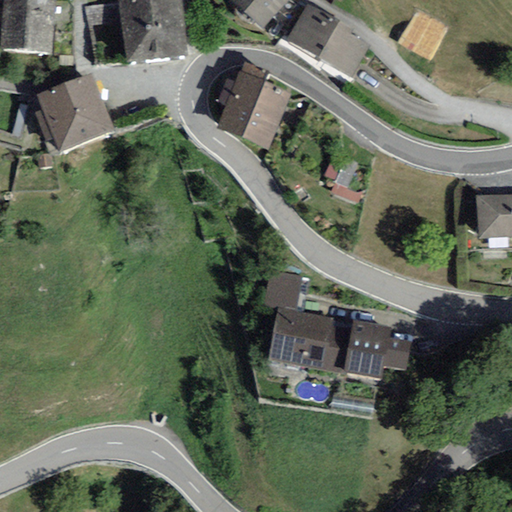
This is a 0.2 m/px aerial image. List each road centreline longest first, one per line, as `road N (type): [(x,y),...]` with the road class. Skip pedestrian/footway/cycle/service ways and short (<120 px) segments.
road 1 (tertiary): [(194,86),(199,122),(244,164),(309,248),(413,297),(511,312)]
road 2 (tertiary): [(511,156),(451,161),(398,147),(287,71),(246,55),(209,64),(194,86)]
road 3 (tertiary): [(218,511),(161,457),(128,444),(86,445),(0,481)]
road 4 (residential): [(511,122),(433,94),(310,0)]
road 5 (residential): [(194,86),(94,72),(29,87),(0,83)]
road 6 (tertiary): [(511,427),(456,455),(405,511)]
